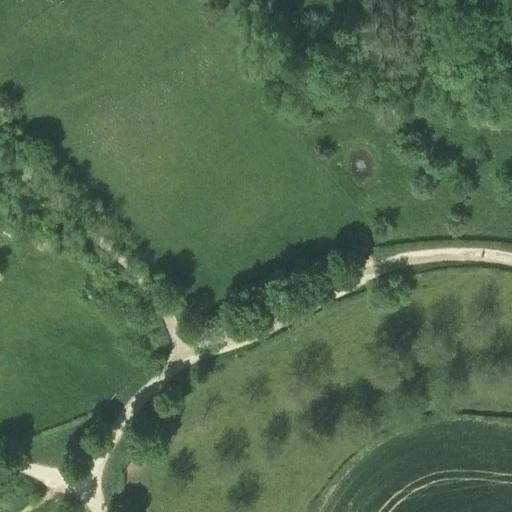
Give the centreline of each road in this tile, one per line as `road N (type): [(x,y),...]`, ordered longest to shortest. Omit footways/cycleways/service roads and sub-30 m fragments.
road 1 (track): [(185,357),(271,326),(396,259),(511,260)]
road 2 (track): [(185,357),(156,299),(117,257),(0,178)]
road 3 (track): [(0,455),(88,485),(111,433),(185,357)]
